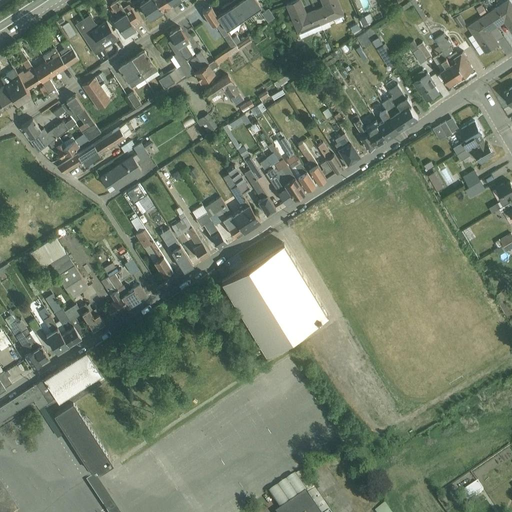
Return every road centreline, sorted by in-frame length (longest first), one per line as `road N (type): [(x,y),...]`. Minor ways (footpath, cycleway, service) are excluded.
road 1 (residential): [(160,291),(477,82)]
road 2 (residential): [(196,0),(13,121)]
road 3 (residential): [(0,394),(160,291)]
road 4 (residential): [(49,165),(101,200),(160,291)]
road 5 (residential): [(191,76),(49,165)]
